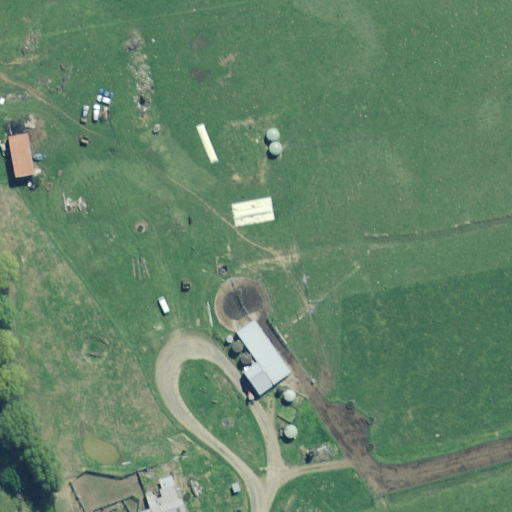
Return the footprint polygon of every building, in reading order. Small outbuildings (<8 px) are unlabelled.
[(41,175),(35,134),(12,138),(19,178),(41,175)] [(295,373),(257,321),(240,333),(261,362),(247,373),(264,396),(295,373)] [(302,399),(298,389),(288,393),(292,403),(302,399)] [(301,426),(289,426),(289,438),(301,438),(301,426)] [(183,497),(177,476),(163,480),(166,490),(149,495),(154,511),(150,511),(191,511),(186,496),(183,497)]
